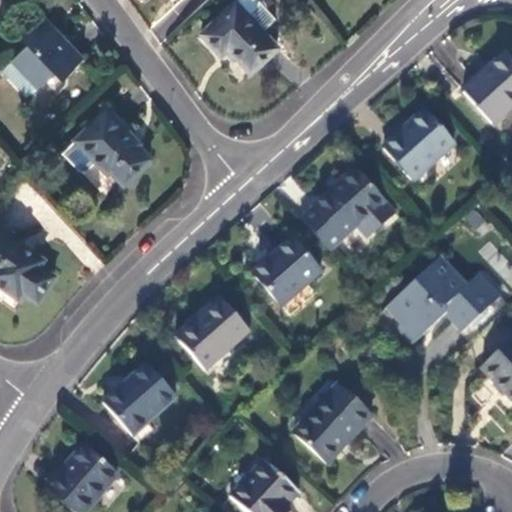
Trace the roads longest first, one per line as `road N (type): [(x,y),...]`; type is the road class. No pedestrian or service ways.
road 1 (residential): [(244,187),(118,299),(37,407)]
road 2 (residential): [(452,0),(244,187)]
road 3 (residential): [(244,187),(102,0)]
road 4 (residential): [(364,511),(385,489),(427,466),(471,467),(511,492)]
